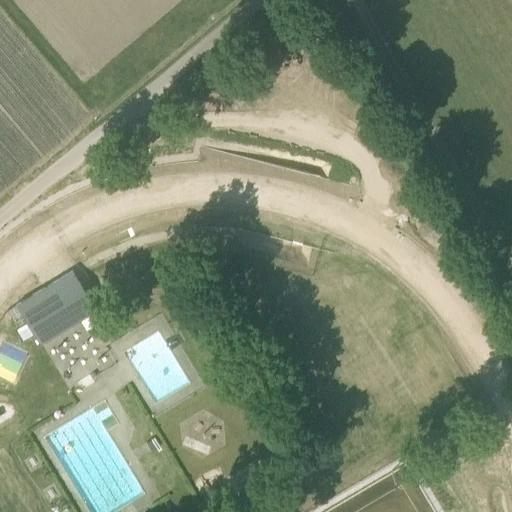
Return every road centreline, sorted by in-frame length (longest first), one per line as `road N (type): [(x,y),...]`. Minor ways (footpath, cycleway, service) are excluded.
road 1 (unclassified): [(0,224),(265,0)]
road 2 (track): [(340,0),(511,283)]
